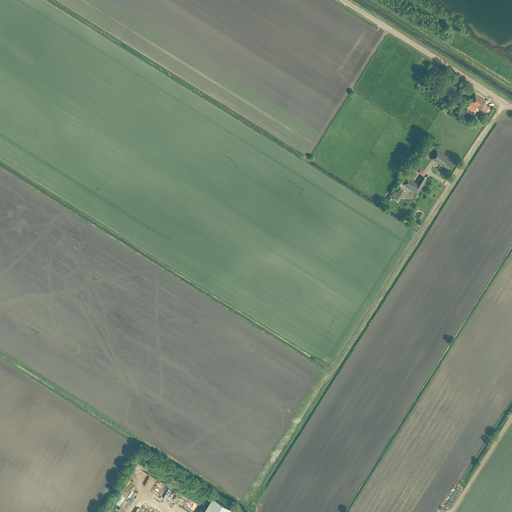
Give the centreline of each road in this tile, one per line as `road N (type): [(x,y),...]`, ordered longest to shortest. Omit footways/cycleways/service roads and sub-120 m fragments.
road 1 (track): [(503,102),(332,368)]
road 2 (unclassified): [(511,108),(343,0)]
